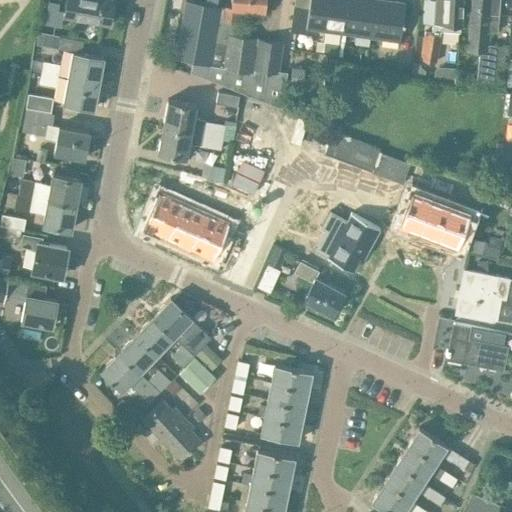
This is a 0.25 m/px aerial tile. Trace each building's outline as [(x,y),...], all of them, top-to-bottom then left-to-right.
[(66,0),(63,15),(76,17),(75,18),(109,24),(113,0),(66,0)] [(176,58),(193,61),(209,64),(214,34),(219,5),(188,0),(185,0),(183,14),(176,58)] [(214,34),(237,36),(239,8),(264,10),(264,0),(226,0),(226,6),(219,5),(214,34)] [(342,0),(309,0),(309,7),(295,5),(291,31),(306,34),(307,27),(338,32),(342,0)] [(342,0),(338,32),(340,32),(369,36),(373,0),(342,0)] [(387,0),(373,0),(369,36),(400,40),(403,23),(409,24),(411,14),(404,13),(406,3),(387,0)] [(433,23),(431,32),(440,33),(441,29),(460,30),(460,25),(461,25),(462,0),(435,0),(435,23),(433,23)] [(470,0),(467,51),(479,52),(476,80),(493,82),(494,74),(503,75),(506,45),(496,44),(486,44),(487,30),(498,31),(499,15),(500,0),(470,0)] [(63,15),(57,14),(59,3),(48,1),(44,23),(61,26),(63,15)] [(38,30),(38,31),(36,44),(57,48),(60,35),(38,30)] [(424,31),(420,58),(435,61),(440,33),(431,32),(424,31)] [(237,36),(214,34),(209,64),(193,61),(190,71),(241,92),(244,93),(280,107),(286,72),(278,70),(282,41),(237,36)] [(337,43),(316,40),(315,50),(336,53),(337,43)] [(73,51),(68,76),(98,82),(103,56),(73,51)] [(43,60),(41,71),(58,74),(60,64),(43,60)] [(413,61),(410,78),(423,80),(425,69),(420,65),(420,63),(413,61)] [(303,82),(305,68),(293,67),(292,81),(303,82)] [(41,71),(39,83),(56,86),(58,74),(41,71)] [(98,82),(68,76),(63,101),(94,107),(98,82)] [(218,91),(216,102),(237,106),(239,95),(218,91)] [(168,99),(163,126),(190,130),(222,136),(224,124),(223,124),(206,121),(206,120),(193,117),(195,104),(168,99)] [(25,108),(22,130),(45,134),(47,123),(52,124),(54,113),(25,108)] [(224,124),(222,136),(232,138),(235,121),(224,119),(223,124),(224,124)] [(45,134),(45,137),(56,139),(56,140),(53,152),(84,157),(89,131),(58,125),(52,124),(47,123),(45,134)] [(163,126),(158,153),(185,158),(188,143),(220,149),(222,136),(190,130),(163,126)] [(332,129),(323,153),(371,170),(379,148),(379,147),(332,129)] [(379,151),(372,173),(382,176),(390,155),(379,151)] [(390,155),(382,176),(392,180),(400,159),(390,155)] [(400,159),(392,180),(402,183),(410,163),(400,159)] [(226,168),(203,163),(201,177),(223,181),(226,168)] [(138,164),(133,179),(162,188),(167,174),(138,164)] [(427,171),(424,180),(435,185),(438,176),(427,171)] [(20,178),(17,193),(75,204),(79,179),(52,174),(50,184),(20,178)] [(278,203),(287,180),(272,174),(263,198),(278,203)] [(448,174),(445,183),(456,187),(459,178),(448,174)] [(212,180),(201,177),(199,185),(210,187),(212,180)] [(459,178),(456,187),(467,191),(470,182),(459,178)] [(223,183),(213,181),(211,188),(221,191),(223,183)] [(179,199),(156,189),(140,225),(163,235),(179,199)] [(410,189),(398,223),(418,231),(430,197),(410,189)] [(15,205),(14,207),(28,210),(29,209),(45,212),(42,224),(70,229),(70,225),(74,206),(75,204),(17,193),(15,205)] [(245,196),(235,193),(233,200),(243,203),(245,196)] [(430,197),(418,231),(437,238),(449,204),(430,197)] [(202,209),(179,199),(163,235),(185,245),(202,209)] [(449,204),(437,238),(457,245),(469,211),(449,204)] [(225,220),(202,209),(185,245),(209,256),(225,220)] [(2,226),(23,230),(25,216),(4,212),(2,226)] [(352,269),(359,256),(363,258),(369,246),(379,228),(352,213),(328,256),(352,269)] [(286,219),(276,243),(284,246),(295,223),(287,220),(286,219)] [(19,246),(36,249),(32,269),(61,275),(66,247),(42,242),(42,238),(22,234),(19,246)] [(275,244),(267,263),(256,286),(269,293),(288,250),(275,244)] [(12,256),(0,253),(0,274),(8,276),(12,256)] [(294,271),(312,281),(303,297),(332,313),(344,291),(316,275),(318,270),(300,260),(294,271)] [(456,312),(482,317),(493,321),(497,318),(500,298),(505,299),(506,297),(509,277),(464,268),(456,312)] [(7,277),(4,295),(24,298),(20,319),(51,325),(56,299),(43,296),(45,284),(7,277)] [(181,343),(190,351),(194,355),(206,342),(205,341),(211,336),(188,314),(196,306),(188,298),(180,306),(170,297),(152,315),(173,335),(181,343)] [(152,315),(135,333),(155,352),(173,335),(152,315)] [(453,322),(451,335),(448,349),(446,349),(445,354),(447,354),(447,357),(502,369),(507,346),(468,338),(471,325),(453,322)] [(135,333),(118,351),(138,370),(155,352),(135,333)] [(194,355),(190,351),(181,343),(170,355),(182,367),(194,355)] [(212,367),(220,358),(205,344),(197,353),(212,367)] [(147,379),(138,370),(118,351),(100,369),(121,389),(127,382),(137,391),(128,400),(140,411),(148,402),(148,403),(160,391),(159,391),(147,379)] [(200,390),(215,375),(195,355),(180,370),(200,390)] [(236,359),(233,389),(242,390),(245,360),(236,359)] [(260,359),(236,474),(244,476),(250,477),(259,479),(267,480),(273,482),(296,367),(260,359)] [(158,368),(147,379),(159,391),(170,380),(158,368)] [(187,394),(181,399),(189,408),(195,403),(187,394)] [(181,399),(168,411),(191,437),(205,425),(197,417),(189,408),(181,399)] [(195,403),(189,408),(197,417),(203,412),(195,403)] [(168,411),(155,422),(179,448),(191,437),(168,411)] [(203,412),(197,417),(205,425),(211,420),(203,412)] [(417,415),(405,433),(435,452),(447,434),(417,415)] [(155,422),(142,434),(166,460),(179,448),(155,422)] [(405,433),(394,450),(424,469),(435,452),(405,433)] [(394,450),(384,467),(414,486),(424,469),(394,450)] [(471,466),(468,473),(477,477),(480,471),(471,466)] [(384,467),(372,485),(402,504),(414,486),(384,467)] [(468,473),(465,480),(474,484),(477,477),(468,473)] [(236,474),(234,487),(241,488),(244,476),(236,474)] [(244,476),(241,488),(247,489),(250,477),(244,476)] [(250,477),(247,489),(256,491),(259,479),(250,477)] [(259,479),(256,491),(264,493),(267,480),(259,479)] [(267,480),(264,493),(274,495),(276,485),(273,484),(273,482),(267,480)] [(473,492),(465,510),(470,511),(495,511),(499,503),(473,492)] [(390,511),(365,495),(354,511),(390,511)] [(451,501),(447,507),(455,511),(456,511),(460,506),(451,501)] [(511,511),(511,508),(499,503),(495,511),(511,511)]
